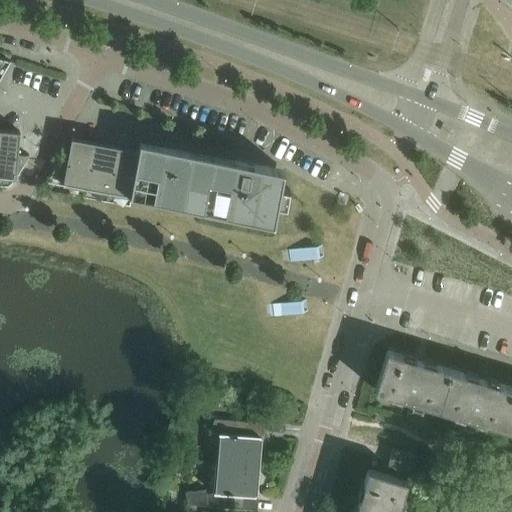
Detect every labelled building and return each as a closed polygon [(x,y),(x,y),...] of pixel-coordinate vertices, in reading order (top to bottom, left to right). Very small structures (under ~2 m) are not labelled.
[(0,80),(11,61),(0,58),(0,80)] [(0,129),(0,186),(5,187),(7,187),(9,186),(11,184),(13,183),(29,155),(18,153),(20,131),(0,129)] [(41,190),(84,198),(94,142),(71,138),(67,160),(59,159),(41,190)] [(117,146),(94,142),(84,198),(106,202),(117,146)] [(131,197),(132,197),(274,223),(277,205),(286,207),(289,190),(290,189),(280,187),(282,177),(283,169),(270,167),(270,166),(235,160),(140,143),(138,150),(140,150),(131,197)] [(117,146),(106,202),(130,206),(132,197),(131,197),(140,150),(138,150),(117,146)] [(322,245),(285,250),(287,262),(290,262),(324,257),(324,256),(322,245)] [(306,300),(269,305),(270,306),(271,317),(308,312),(308,310),(307,302),(307,301),(306,300)] [(375,390),(439,409),(450,369),(386,351),(375,390)] [(439,409),(502,427),(511,391),(511,387),(450,369),(439,409)] [(511,391),(502,427),(511,430),(511,391)] [(216,463),(258,467),(261,436),(248,435),(250,422),(215,419),(210,431),(212,432),(212,431),(219,433),(217,462),(216,462),(216,463)] [(387,465),(410,472),(415,455),(392,449),(387,465)] [(258,467),(216,463),(217,463),(214,491),(213,493),(206,495),(206,494),(207,494),(206,489),(186,492),(188,504),(207,506),(243,509),(243,508),(233,507),(234,496),(243,497),(243,496),(256,496),(258,467)] [(355,511),(398,511),(399,508),(403,498),(407,481),(368,469),(360,498),(357,507),(355,511)]
